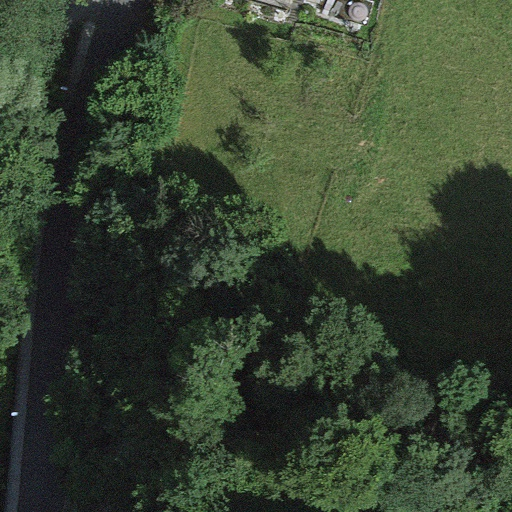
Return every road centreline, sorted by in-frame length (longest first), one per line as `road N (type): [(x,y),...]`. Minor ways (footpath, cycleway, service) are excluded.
road 1 (unclassified): [(39,511),(75,268),(143,0)]
road 2 (track): [(140,11),(36,86),(0,126)]
